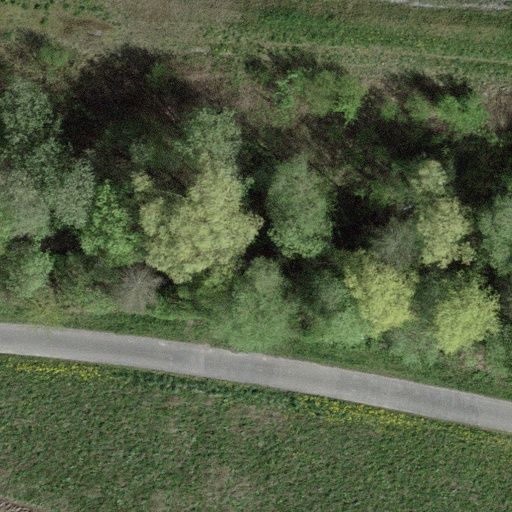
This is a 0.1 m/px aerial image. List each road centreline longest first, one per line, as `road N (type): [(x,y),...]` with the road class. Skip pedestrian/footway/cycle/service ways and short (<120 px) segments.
road 1 (track): [(511,419),(72,324),(0,318)]
road 2 (track): [(511,85),(0,33)]
